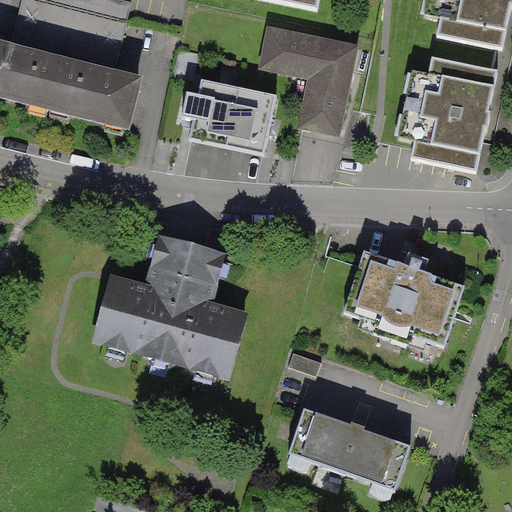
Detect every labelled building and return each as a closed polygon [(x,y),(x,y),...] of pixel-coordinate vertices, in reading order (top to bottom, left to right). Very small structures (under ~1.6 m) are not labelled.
[(121,65),(133,0),(131,0),(25,0),(17,45),(121,65)] [(264,0),(316,11),(318,0),(264,0)] [(505,48),(511,14),(511,0),(432,0),(426,31),(505,48)] [(359,51),(266,32),(257,75),(308,85),(297,133),(340,142),(359,51)] [(0,111),(50,124),(64,70),(0,53),(0,111)] [(477,172),(496,83),(416,65),(397,155),(477,172)] [(50,124),(129,144),(143,90),(64,70),(50,124)] [(187,147),(224,155),(237,97),(199,89),(187,147)] [(224,155),(262,163),(275,106),(237,97),(224,155)] [(231,266),(160,246),(145,298),(112,289),(94,352),(229,390),(247,325),(217,317),(231,266)] [(465,295),(364,260),(340,326),(441,361),(465,295)] [(409,452),(304,418),(286,475),(391,508),(409,452)]
